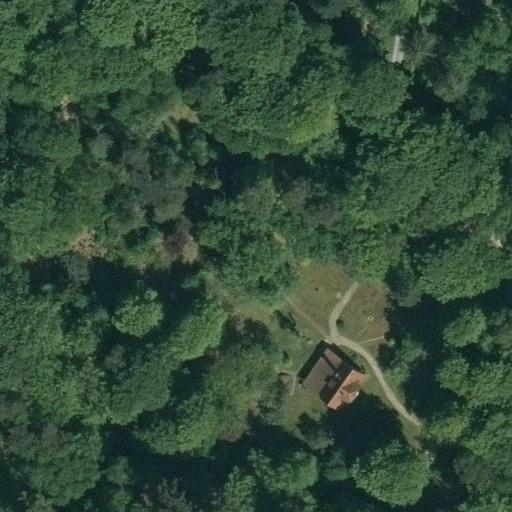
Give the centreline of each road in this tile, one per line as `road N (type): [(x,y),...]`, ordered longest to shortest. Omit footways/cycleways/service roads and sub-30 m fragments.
road 1 (track): [(511,238),(396,139),(301,73),(155,0)]
road 2 (track): [(402,511),(464,344),(511,281)]
road 3 (track): [(448,189),(476,328)]
